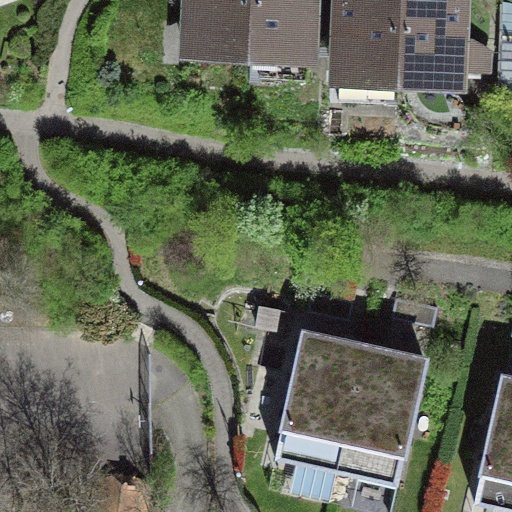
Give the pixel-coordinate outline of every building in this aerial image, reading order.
[(190,0),(189,44),(248,47),(250,0),(190,0)] [(310,0),(250,0),(248,47),(308,50),(310,0)] [(397,74),(400,0),(340,0),(337,71),(397,74)] [(400,0),(397,74),(458,76),(458,68),(485,69),(486,51),(477,41),(459,40),(461,0),(400,0)] [(364,348),(302,335),(275,457),(336,471),(364,348)] [(364,348),(336,471),(397,485),(425,362),(364,348)] [(511,381),(502,380),(474,502),(511,510),(511,381)]
